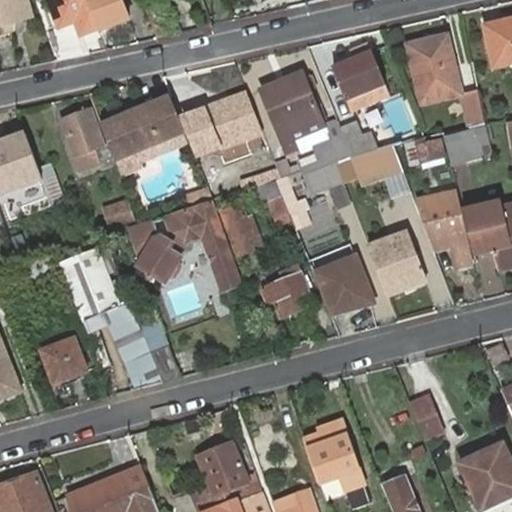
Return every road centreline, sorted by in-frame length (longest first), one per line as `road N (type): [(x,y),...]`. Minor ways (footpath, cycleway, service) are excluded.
road 1 (residential): [(0,447),(511,318)]
road 2 (residential): [(433,0),(0,96)]
